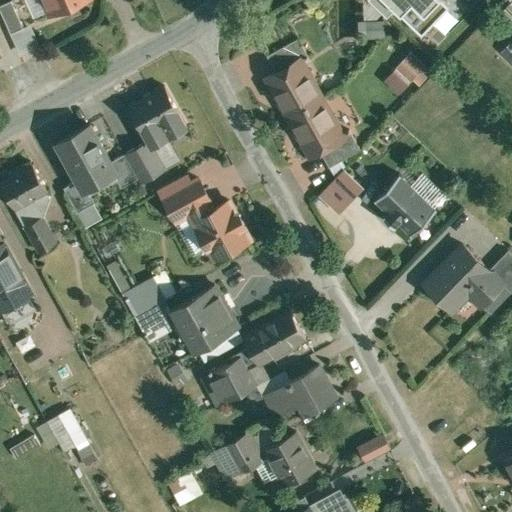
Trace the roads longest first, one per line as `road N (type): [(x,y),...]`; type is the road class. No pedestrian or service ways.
road 1 (unclassified): [(447,511),(187,28)]
road 2 (unclassified): [(0,132),(187,28)]
